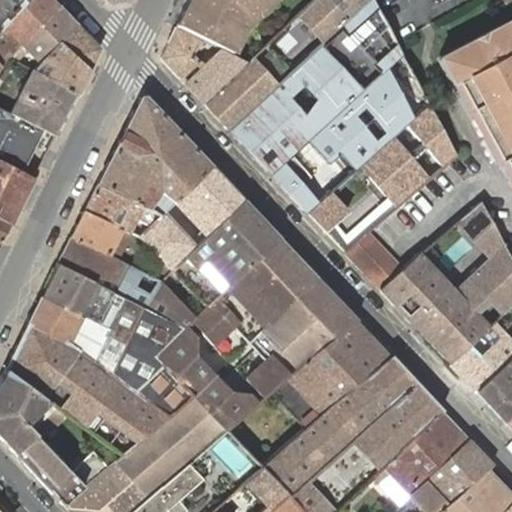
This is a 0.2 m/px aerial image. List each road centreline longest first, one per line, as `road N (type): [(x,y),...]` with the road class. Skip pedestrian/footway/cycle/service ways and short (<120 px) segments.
road 1 (residential): [(127,48),(511,463)]
road 2 (residential): [(0,305),(127,48)]
